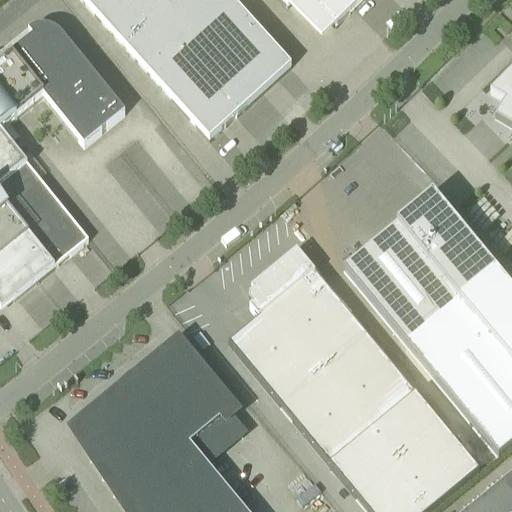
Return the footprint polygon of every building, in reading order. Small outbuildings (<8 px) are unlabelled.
[(290,70),(226,0),(77,0),(208,144),(290,70)] [(365,0),(276,0),(287,11),(288,9),(288,8),(296,0),(304,0),(335,31),(365,0)] [(124,118),(68,49),(60,39),(58,37),(55,34),(52,33),(48,32),(45,31),(41,31),(39,31),(38,31),(34,32),(33,33),(30,34),(28,35),(27,36),(32,41),(0,67),(0,134),(42,100),(83,151),(124,118)] [(511,72),(489,95),(504,104),(493,121),(511,132),(511,153),(511,155),(511,72)] [(0,314),(87,244),(0,136),(0,314)] [(23,148),(18,152),(22,157),(27,153),(23,148)] [(432,200),(342,273),(406,351),(495,277),(432,200)] [(257,323),(227,348),(363,511),(435,511),(478,477),(470,467),(295,255),(250,292),(253,295),(248,299),(248,305),(251,309),(248,312),(257,323)] [(90,443),(90,445),(90,447),(90,448),(91,450),(91,452),(91,454),(92,456),(92,457),(93,459),(94,461),(94,463),(95,464),(96,466),(97,467),(98,469),(99,470),(125,501),(134,511),(143,511),(201,464),(189,450),(229,416),(190,369),(177,353),(105,412),(104,413),(102,415),(101,416),(100,417),(99,419),(98,420),(97,422),(96,423),(95,425),(94,427),(93,428),(92,430),(92,432),(91,434),(91,435),(91,437),(90,439),(90,441),(90,443)] [(143,511),(241,511),(207,471),(201,464),(143,511)] [(511,511),(511,476),(468,511),(511,511)]
